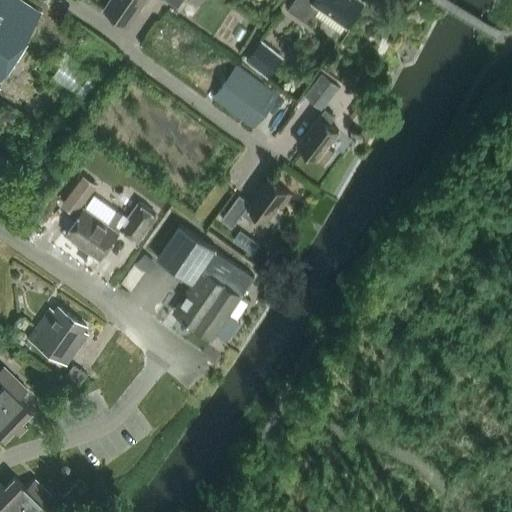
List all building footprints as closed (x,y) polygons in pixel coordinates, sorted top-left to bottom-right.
[(0,0),(0,73),(40,14),(19,0),(0,0)] [(127,25),(144,0),(110,0),(104,9),(127,25)] [(347,25),(364,0),(363,0),(294,0),(289,8),(309,23),(321,6),(347,25)] [(262,42),(246,62),(268,79),(284,59),(262,42)] [(220,100),(239,113),(247,118),(245,121),(253,127),(276,94),(236,66),(218,91),(224,95),(220,100)] [(322,73),(306,94),(324,108),(340,87),(322,73)] [(74,97),(70,102),(76,106),(80,101),(74,97)] [(360,102),(351,115),(362,123),(371,111),(360,102)] [(327,145),(339,129),(329,122),(335,115),(325,108),(298,144),(330,167),(339,154),(327,145)] [(83,176),(61,206),(74,216),(96,187),(83,176)] [(249,202),(239,195),(239,194),(222,218),(232,226),(242,213),(252,220),(257,212),(266,219),(277,204),(283,208),(293,194),(268,176),(249,202)] [(84,207),(66,233),(80,243),(91,251),(100,257),(122,227),(138,239),(156,214),(138,202),(128,217),(117,209),(107,223),(84,207)] [(254,276),(239,267),(216,251),(217,248),(180,224),(158,258),(193,281),(176,306),(183,311),(180,316),(213,337),(220,327),(227,331),(242,308),(236,303),(254,276)] [(254,239),(247,249),(253,253),(260,244),(254,239)] [(146,253),(139,260),(146,267),(153,260),(146,253)] [(65,364),(87,333),(83,330),(86,325),(57,305),(54,310),(49,306),(27,338),(65,364)] [(15,326),(9,335),(17,341),(24,332),(15,326)] [(75,364),(64,379),(78,389),(89,374),(75,364)] [(20,418),(29,409),(18,398),(26,389),(2,365),(0,367),(0,434),(3,437),(13,427),(18,432),(26,424),(20,418)] [(0,511),(43,511),(47,508),(42,504),(51,495),(33,478),(24,486),(13,475),(3,486),(0,482),(0,511)] [(69,505),(87,487),(78,477),(60,495),(69,505)]
